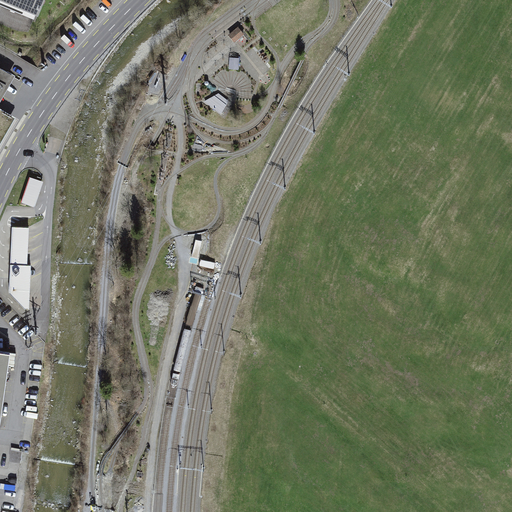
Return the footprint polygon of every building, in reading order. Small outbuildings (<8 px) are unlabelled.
[(0,0),(0,2),(36,17),(42,0),(0,0)] [(0,102),(14,77),(0,68),(0,102)] [(0,109),(0,152),(19,120),(0,109)] [(28,173),(23,200),(37,202),(41,175),(28,173)] [(25,309),(28,309),(30,274),(31,266),(27,266),(27,260),(28,246),(28,235),(29,228),(12,228),(12,235),(12,247),(11,259),(11,272),(10,296),(25,309)] [(14,356),(0,353),(0,432),(4,433),(14,356)]
